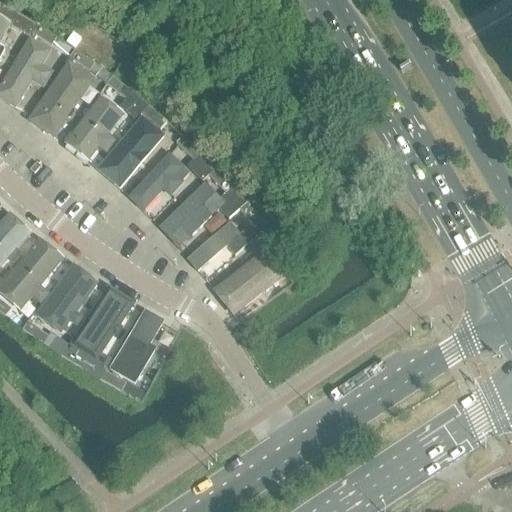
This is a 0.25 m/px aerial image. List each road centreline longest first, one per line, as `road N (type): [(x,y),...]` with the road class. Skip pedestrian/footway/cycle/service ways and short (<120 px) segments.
road 1 (residential): [(298,451),(217,330),(121,271),(0,175)]
road 2 (primary): [(327,0),(509,325)]
road 3 (secondary): [(509,325),(465,342),(298,451)]
road 4 (primary): [(511,201),(395,0)]
road 5 (secondary): [(341,511),(511,398)]
